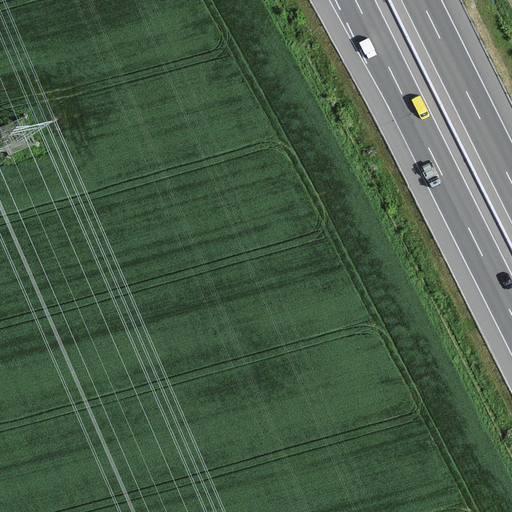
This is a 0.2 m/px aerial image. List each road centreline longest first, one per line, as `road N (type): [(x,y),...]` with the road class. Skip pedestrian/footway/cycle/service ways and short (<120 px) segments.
road 1 (motorway): [(354,0),(511,320)]
road 2 (motorway): [(511,186),(420,0)]
